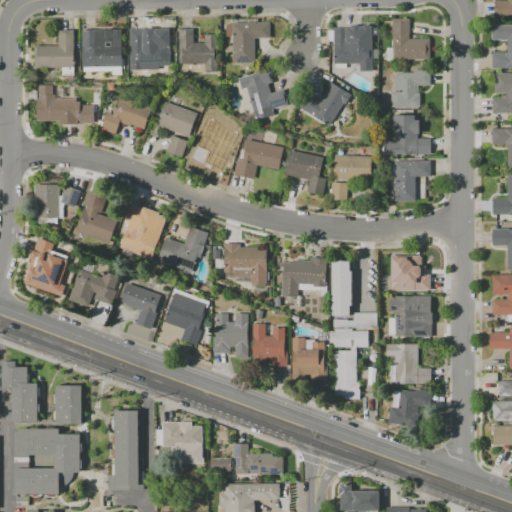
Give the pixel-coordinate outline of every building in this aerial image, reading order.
[(511,0),(511,16),(495,17),(494,1),(510,1),(509,0),(511,0)] [(395,61),(395,20),(412,20),(412,41),(432,40),(432,60),(395,61)] [(272,24),(273,40),(257,40),(258,64),(236,65),(235,38),(229,38),(229,27),(235,27),(235,25),(272,24)] [(511,28),(511,70),(495,70),(495,55),(510,55),(510,42),(495,42),(495,28),(511,28)] [(374,35),(375,73),(363,74),(362,66),(349,66),(349,70),(339,70),(338,66),(337,66),(336,30),(351,30),(351,44),(363,44),(362,36),(374,35)] [(173,46),(173,68),(172,68),(172,75),(134,75),(134,69),(133,69),(133,31),(148,31),(148,46),(173,46)] [(220,36),(221,74),(183,75),(182,31),(196,31),(196,45),(208,45),(208,36),(220,36)] [(76,32),(77,77),(65,78),(65,69),(38,70),(37,48),(62,48),(61,32),(76,32)] [(124,32),(125,77),(115,77),(115,73),(94,73),(94,76),(86,76),(86,71),(85,71),(85,32),(124,32)] [(286,91),(291,107),(275,111),(277,117),(259,122),(250,90),(244,92),(241,81),(272,72),(275,84),(271,85),(274,95),(286,91)] [(433,72),(433,88),(421,88),(421,95),(422,95),(423,109),(394,109),(393,94),(397,94),(396,77),(401,77),(401,75),(416,74),(416,72),(433,72)] [(511,115),(495,115),(495,100),(510,100),(510,95),(498,95),(498,75),(511,75),(511,115)] [(354,97),(348,106),(346,105),(332,128),(303,110),(311,97),(322,104),(334,84),(354,97)] [(97,107),(97,125),(62,125),(62,123),(38,123),(38,100),(76,100),(76,107),(97,107)] [(155,110),(147,132),(134,127),(133,129),(122,125),(118,136),(104,131),(110,115),(115,117),(122,100),(128,103),(129,100),(155,110)] [(200,116),(192,139),(160,128),(168,104),(200,116)] [(242,135),(231,154),(211,142),(210,144),(199,136),(211,116),(242,135)] [(418,117),(418,121),(422,121),(422,135),(420,135),(420,140),(433,140),(433,156),(400,156),(400,158),(386,158),(386,143),(397,143),(397,117),(418,117)] [(511,131),(511,171),(510,171),(510,146),(495,146),(495,131),(511,131)] [(191,143),(185,159),(170,154),(175,138),(191,143)] [(286,149),(282,172),(261,167),(257,182),(237,177),(240,160),(242,161),(244,151),(248,153),(251,142),(286,149)] [(213,152),(205,167),(191,159),(200,144),(213,152)] [(329,181),(325,197),(309,194),(312,182),(287,177),(292,152),(326,160),(322,179),(329,181)] [(374,159),(373,183),(337,181),(337,157),(374,159)] [(433,163),(433,178),(418,178),(418,203),(398,203),(398,181),(392,181),(392,166),(397,166),(397,163),(433,163)] [(511,176),(511,216),(495,216),(495,201),(510,201),(510,176),(511,176)] [(351,185),(350,203),(333,202),(334,184),(351,185)] [(83,193),(77,210),(68,206),(66,210),(66,220),(60,220),(60,226),(41,228),(41,220),(37,221),(37,187),(62,187),(62,198),(65,198),(68,187),(83,193)] [(120,223),(112,245),(78,233),(86,211),(89,212),(90,209),(85,207),(91,192),(109,199),(103,216),(120,223)] [(169,219),(154,262),(123,250),(124,246),(123,245),(124,241),(126,241),(132,225),(127,223),(133,206),(145,211),(146,209),(162,215),(162,217),(169,219)] [(211,235),(203,260),(200,259),(194,275),(161,263),(169,240),(187,246),(193,229),(211,235)] [(511,231),(511,271),(511,272),(510,248),(495,248),(495,231),(511,231)] [(72,263),(60,297),(37,289),(47,259),(35,255),(40,240),(57,246),(53,257),(72,263)] [(269,252),(270,286),(254,286),(253,279),(237,279),(237,275),(227,275),(227,246),(243,245),(243,249),(260,249),(261,252),(269,252)] [(433,277),(433,292),(402,292),(402,289),(398,289),(398,273),(394,273),(394,258),(423,258),(423,277),(433,277)] [(330,261),(328,288),(330,288),(329,298),(323,297),(323,293),(301,292),(301,299),(285,298),(287,265),(296,265),(296,262),(314,263),(314,259),(330,261)] [(355,273),(355,308),(353,308),(353,317),(345,318),(336,318),(336,263),(344,263),(353,264),(353,273),(355,273)] [(120,282),(114,300),(96,294),(92,308),(72,302),(83,272),(105,280),(106,277),(120,282)] [(511,317),(496,317),(495,302),(511,301),(510,297),(495,297),(495,277),(511,277),(511,317)] [(164,297),(158,314),(160,315),(154,332),(139,326),(144,313),(129,308),(130,306),(123,304),(130,285),(164,297)] [(208,309),(206,315),(207,315),(201,332),(204,333),(199,347),(184,342),(188,332),(167,324),(177,297),(180,298),(182,293),(201,300),(199,305),(208,309)] [(433,298),(433,315),(435,315),(435,326),(434,326),(434,339),(398,339),(398,336),(392,336),(392,320),(398,320),(398,314),(392,314),(392,298),(433,298)] [(251,315),(251,360),(238,360),(238,349),(233,349),(233,355),(216,355),(216,339),(219,339),(219,316),(231,316),(231,324),(238,324),(238,316),(251,315)] [(378,315),(379,329),(336,329),(336,321),(350,321),(350,323),(357,323),(356,315),(378,315)] [(288,329),(288,333),(290,333),(290,340),(288,340),(288,352),(290,352),(290,368),(274,368),(274,362),(269,362),(269,370),(256,370),(256,326),(268,326),(268,338),(276,338),(276,329),(288,329)] [(335,345),(335,334),(338,334),(338,331),(355,331),(355,333),(371,333),(371,350),(360,350),(354,350),(337,350),(337,345),(335,345)] [(511,351),(493,351),(493,335),(511,335),(511,351)] [(327,344),(328,367),(330,366),(330,383),(296,384),(295,340),(308,340),(308,342),(317,342),(317,344),(327,344)] [(420,346),(420,370),(434,370),(434,386),(398,386),(398,385),(392,385),(392,368),(398,368),(398,358),(389,358),(389,346),(420,346)] [(359,353),(359,384),(363,384),(363,401),(346,401),(346,398),(337,398),(337,353),(359,353)] [(38,422),(13,422),(12,388),(3,388),(3,362),(17,361),(17,367),(28,367),(28,384),(38,384),(38,422)] [(511,383),(511,422),(496,423),(496,404),(511,403),(511,398),(501,399),(501,383),(511,383)] [(82,424),(56,424),(56,386),(82,386),(82,424)] [(435,394),(432,409),(421,408),(420,415),(421,415),(419,429),(391,425),(393,409),(394,409),(397,392),(403,393),(403,392),(418,394),(418,391),(435,394)] [(144,489),(142,490),(109,491),(109,475),(113,475),(113,465),(116,465),(116,458),(113,458),(113,450),(115,450),(115,445),(113,445),(113,436),(115,436),(115,428),(112,428),(112,420),(115,420),(115,411),(138,411),(139,471),(143,471),(144,489)] [(202,446),(163,446),(163,445),(156,445),(156,430),(163,430),(163,422),(181,422),(181,424),(191,424),(191,427),(202,427),(202,446)] [(511,428),(511,447),(495,447),(495,428),(511,428)] [(73,473),(74,475),(73,477),(72,479),(70,482),(67,485),(63,486),(60,487),(60,495),(19,495),(19,493),(14,493),(14,431),(18,431),(18,429),(59,429),(59,434),(80,434),(80,473),(73,473)] [(259,474),(259,473),(236,473),(236,458),(234,458),(234,444),(248,444),(248,454),(273,454),(273,457),(283,457),(283,474),(259,474)] [(211,472),(211,459),(231,459),(231,472),(211,472)] [(225,511),(225,506),(220,506),(220,493),(223,493),(223,484),(280,484),(280,488),(281,488),(281,495),(280,495),(280,500),(273,500),(273,501),(254,501),(254,504),(255,504),(255,511),(225,511)] [(341,511),(342,490),(351,490),(351,486),(361,487),(360,511),(341,511)]
